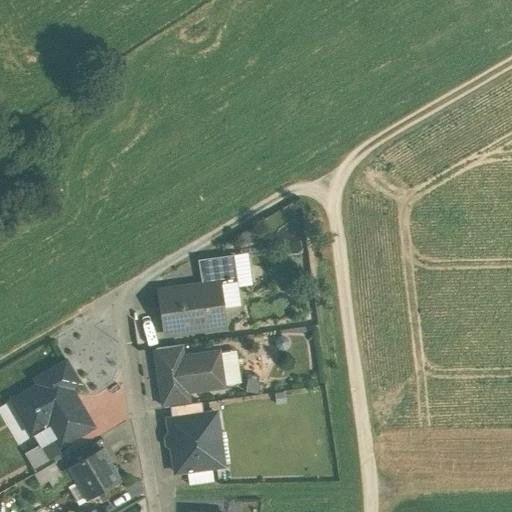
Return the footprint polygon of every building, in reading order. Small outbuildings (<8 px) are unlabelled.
[(234,256),(198,260),(202,285),(219,283),(219,285),(237,282),(234,256)] [(202,285),(159,292),(165,335),(225,327),(219,285),(219,283),(202,285)] [(179,345),(156,349),(157,361),(159,360),(181,357),(179,345)] [(181,357),(159,360),(164,396),(186,393),(224,387),(219,352),(181,357)] [(39,386),(12,402),(31,435),(51,423),(51,422),(79,406),(69,390),(79,385),(66,363),(36,380),(39,386)] [(164,396),(162,396),(164,408),(171,407),(188,405),(186,393),(164,396)] [(188,405),(171,407),(172,419),(203,415),(201,403),(188,405)] [(79,406),(51,422),(51,423),(55,429),(51,431),(60,446),(91,428),(79,406)] [(172,419),(167,419),(175,473),(223,466),(216,413),(203,415),(172,419)] [(55,439),(43,445),(49,456),(61,450),(55,439)] [(102,449),(69,468),(88,500),(121,482),(102,449)] [(54,464),(35,475),(41,486),(48,481),(60,474),(54,464)] [(60,474),(48,481),(52,488),(64,481),(60,474)]
